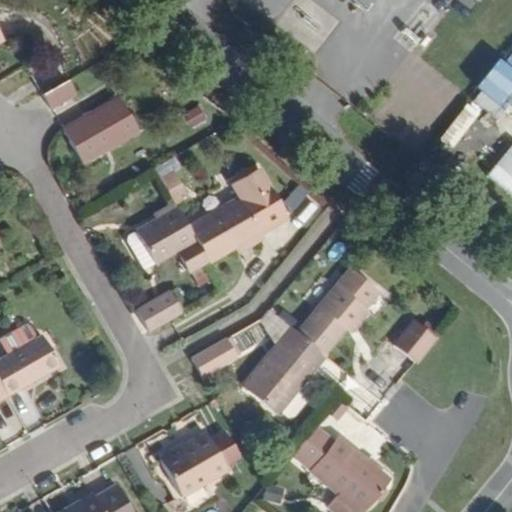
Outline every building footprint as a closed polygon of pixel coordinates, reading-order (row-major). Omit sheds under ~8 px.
[(511,52),(502,65),(511,72),(511,52)] [(500,107),(511,92),(511,72),(502,65),(497,61),(476,87),(500,107)] [(71,98),(64,85),(42,98),(50,111),(71,98)] [(422,100),(415,108),(434,124),(441,116),(422,100)] [(117,101),(62,133),(81,166),(136,133),(117,101)] [(196,108),(180,114),(186,130),(203,123),(196,108)] [(511,197),(511,142),(485,176),(511,197)] [(235,199),(186,229),(206,265),(233,249),(256,235),(280,218),(253,170),(228,186),(235,199)] [(161,176),(170,203),(183,199),(174,172),(161,176)] [(186,229),(173,206),(164,211),(166,219),(159,224),(128,241),(144,270),(175,253),(189,275),(206,265),(186,229)] [(166,219),(164,211),(157,215),(159,224),(166,219)] [(259,239),(256,235),(233,249),(235,254),(259,239)] [(296,333),(324,355),(346,328),(351,331),(367,312),(364,308),(375,293),(348,269),(296,333)] [(146,335),(169,321),(184,312),(173,293),(135,315),(146,335)] [(294,323),(275,306),(270,312),(290,328),(294,323)] [(392,348),(413,364),(434,338),(412,322),(392,348)] [(0,362),(0,384),(7,398),(60,367),(44,337),(38,340),(31,327),(26,326),(0,340),(0,342),(9,358),(0,362)] [(278,410),(324,355),(296,333),(290,328),(246,385),(278,410)] [(190,359),(200,377),(235,357),(225,339),(190,359)] [(326,382),(368,413),(377,401),(335,369),(326,382)] [(337,423),(347,408),(337,399),(324,414),(337,423)] [(311,430),(286,459),(334,494),(324,509),(328,511),(362,511),(387,481),(333,439),(328,444),(311,430)] [(221,471),(203,437),(159,462),(178,496),(221,471)] [(64,511),(132,511),(120,491),(96,502),(93,496),(64,511)]
